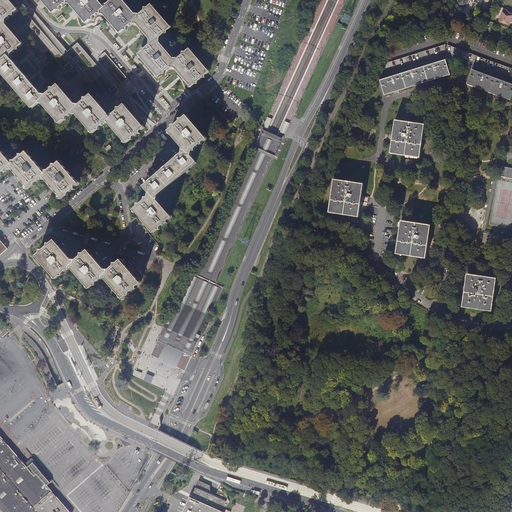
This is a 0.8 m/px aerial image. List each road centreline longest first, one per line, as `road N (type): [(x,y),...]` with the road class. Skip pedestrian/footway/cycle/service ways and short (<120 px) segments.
road 1 (primary): [(217,354),(245,271),(366,0)]
road 2 (unclassified): [(37,325),(94,415),(215,473),(330,509)]
road 3 (unclassified): [(389,0),(326,120),(292,210)]
road 4 (residential): [(27,0),(55,28),(101,40),(170,119)]
road 5 (track): [(211,435),(258,322),(263,270)]
road 6 (unclassified): [(247,0),(221,70),(170,119)]
